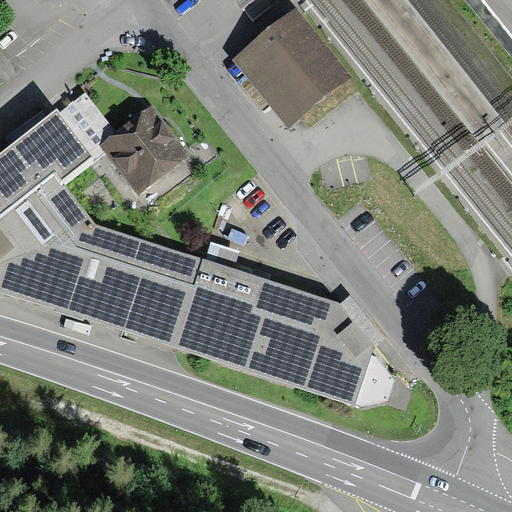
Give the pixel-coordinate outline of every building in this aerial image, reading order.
[(506,128),(404,0),(360,0),(479,149),(506,128)] [(511,35),(482,0),(463,0),(511,60),(511,35)] [(296,17),(247,55),(297,120),(347,81),(296,17)] [(100,148),(135,195),(184,159),(149,112),(100,148)] [(93,230),(60,188),(89,166),(53,119),(0,159),(0,295),(349,405),(365,354),(339,312),(93,230)]
